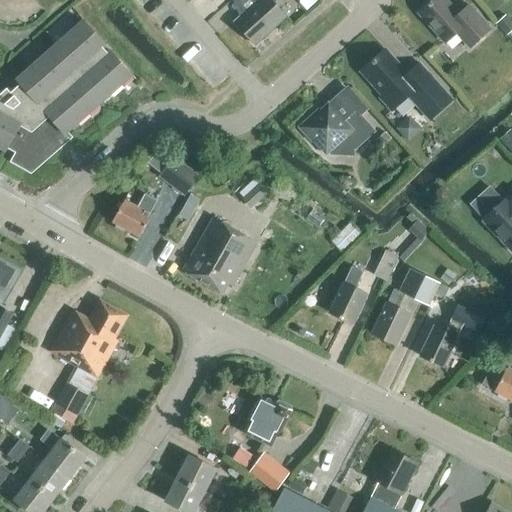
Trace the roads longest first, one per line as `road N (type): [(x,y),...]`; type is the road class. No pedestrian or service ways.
road 1 (residential): [(46,232),(68,190),(137,126),(159,112),(217,128),(240,125),(372,0)]
road 2 (residential): [(511,472),(216,325)]
road 3 (residential): [(95,511),(170,409),(216,325)]
road 4 (residential): [(216,325),(46,232)]
